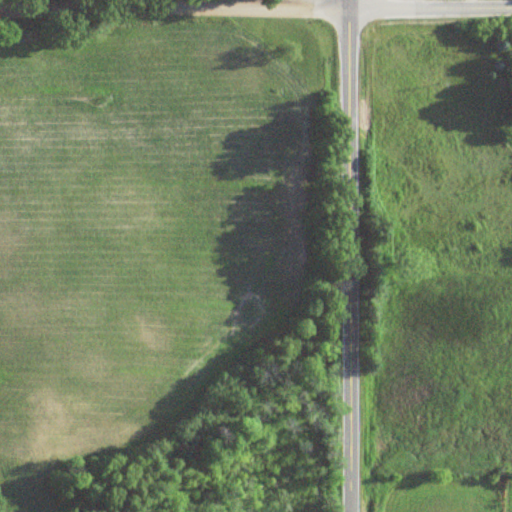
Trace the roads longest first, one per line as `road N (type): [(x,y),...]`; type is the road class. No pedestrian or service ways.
road 1 (tertiary): [(350,511),(348,0)]
road 2 (residential): [(511,9),(0,10)]
